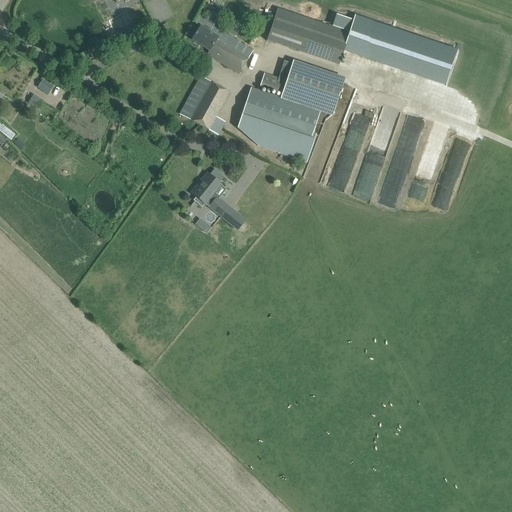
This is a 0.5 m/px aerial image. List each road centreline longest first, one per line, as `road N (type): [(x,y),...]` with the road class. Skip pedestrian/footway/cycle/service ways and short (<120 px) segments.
road 1 (track): [(226,115),(260,53),(274,48),(511,145)]
road 2 (unclassified): [(176,137),(0,27)]
